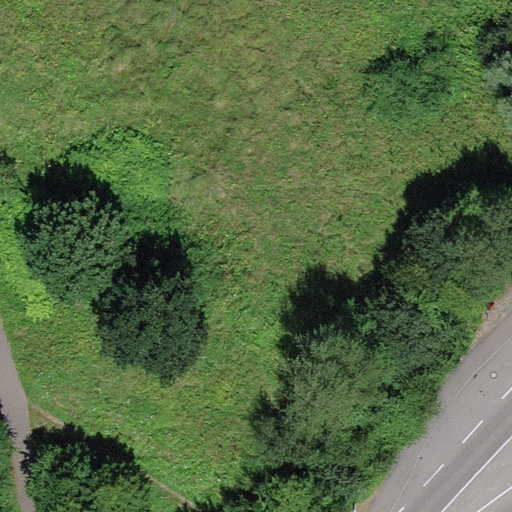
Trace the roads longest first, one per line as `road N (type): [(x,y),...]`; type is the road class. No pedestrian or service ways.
road 1 (track): [(0,351),(40,511)]
road 2 (secondary): [(511,391),(438,474),(429,511)]
